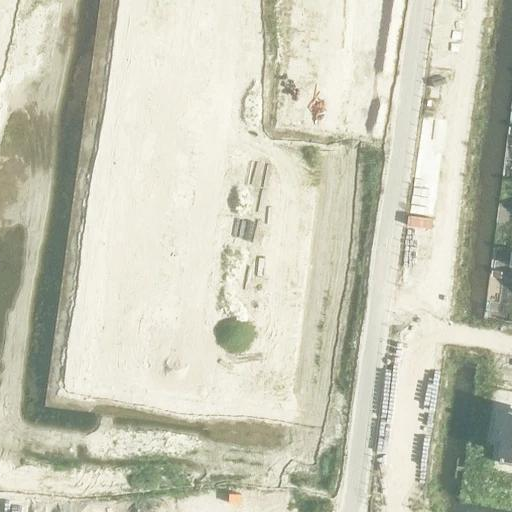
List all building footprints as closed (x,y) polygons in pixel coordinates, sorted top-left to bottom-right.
[(183,0),(131,0),(131,10),(146,11),(144,34),(161,36),(162,29),(175,30),(175,29),(190,31),(193,1),(183,0)] [(268,0),(267,14),(270,14),(328,20),(330,5),(314,4),(314,0),(268,0)] [(270,14),(267,44),(282,45),(282,46),(295,47),(294,55),(311,57),(313,34),(329,35),(331,20),(270,14)] [(136,54),(133,85),(141,86),(140,100),(188,106),(192,74),(166,71),(167,58),(136,54)] [(249,98),(246,129),(294,134),(296,120),(304,121),(307,90),(276,86),(275,100),(249,98)] [(125,119),(122,150),(131,151),(129,165),(177,170),(181,138),(155,136),(156,122),(125,119)] [(249,166),(244,196),(302,205),(304,205),(307,190),(291,188),(295,165),(278,162),(276,170),(264,168),(249,166)] [(103,210),(101,225),(103,226),(161,235),(166,205),(151,203),(151,202),(138,200),(139,193),(122,190),(119,213),(103,210)] [(242,195),(237,225),(252,227),(252,228),(265,230),(263,237),(280,240),(284,217),(300,220),(302,205),(244,196),(242,195)] [(103,226),(101,241),(117,243),(113,266),(130,268),(131,261),(144,263),(144,262),(159,265),(164,235),(161,235),(103,226)] [(228,279),(224,309),(226,309),(284,318),(286,303),(271,301),(274,278),(257,276),(256,283),(243,281),(243,282),(228,279)] [(103,288),(98,319),(107,320),(104,334),(152,342),(157,310),(132,306),(134,293),(103,288)] [(226,309),(221,339),(236,341),(236,342),(249,344),(248,351),(265,354),(268,331),(284,334),(286,319),(284,318),(226,309)] [(84,360),(76,408),(90,410),(89,418),(120,423),(124,393),(111,391),(115,365),(84,360)] [(224,400),(216,450),(217,451),(218,444),(246,448),(251,416),(268,419),(273,391),(279,392),(279,391),(235,384),(232,401),(224,400)] [(499,413),(495,437),(503,438),(499,463),(511,464),(511,413),(508,412),(507,415),(499,413)]
